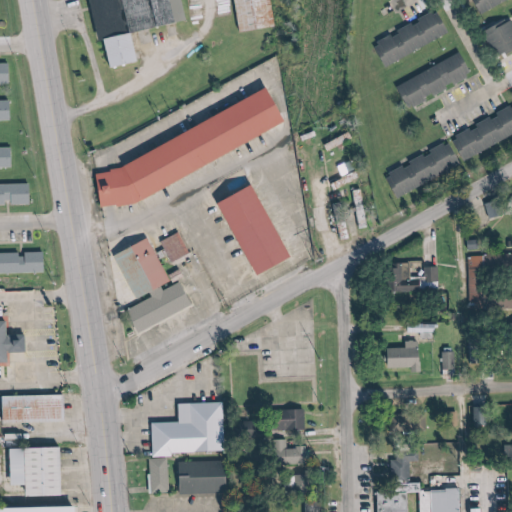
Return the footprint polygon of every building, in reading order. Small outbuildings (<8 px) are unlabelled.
[(98,0),(107,35),(114,33),(123,68),(149,62),(142,33),(196,22),(191,0),(98,0)] [(270,0),(232,0),(237,32),(275,25),(270,0)] [(482,0),(489,12),(511,0),(482,0)] [(382,44),(395,67),(457,32),(444,10),(382,44)] [(511,19),(493,31),(507,56),(511,53),(511,19)] [(406,84),(418,106),(480,72),(468,50),(406,84)] [(0,83),(12,83),(12,63),(0,63),(0,83)] [(107,173),(112,204),(151,201),(295,116),(275,82),(134,160),(134,167),(107,173)] [(0,120),(13,120),(13,101),(0,101),(0,120)] [(511,110),(462,139),(473,159),(511,138),(511,110)] [(394,174),(406,197),(470,163),(458,141),(394,174)] [(0,167),(16,167),(15,147),(0,147),(0,167)] [(0,184),(0,203),(15,203),(15,204),(34,204),(33,184),(0,184)] [(284,258),(250,276),(211,204),(245,186),(284,258)] [(358,229),(369,228),(365,189),(354,191),(358,229)] [(494,201),(500,219),(511,215),(511,209),(508,197),(494,201)] [(172,240),(182,260),(200,250),(189,230),(172,240)] [(124,254),(146,296),(184,281),(156,236),(124,254)] [(477,239),(477,249),(489,249),(489,239),(477,239)] [(0,253),(0,273),(49,272),(48,252),(23,253),(0,253)] [(511,253),(478,254),(480,309),(511,309),(511,253)] [(396,263),(398,292),(448,289),(447,261),(396,263)] [(135,308),(147,335),(203,307),(189,283),(135,308)] [(0,316),(0,366),(18,366),(18,350),(34,350),(34,331),(17,332),(17,316),(0,316)] [(418,325),(418,332),(445,333),(445,326),(418,325)] [(470,333),(470,364),(485,364),(485,333),(470,333)] [(397,347),(398,367),(421,366),(421,371),(429,371),(428,346),(397,347)] [(452,351),(453,374),(466,373),(465,350),(452,351)] [(453,351),(444,352),(445,370),(454,370),(453,351)] [(59,396),(0,397),(0,424),(60,423),(59,396)] [(187,401),(188,420),(162,421),(163,456),(237,453),(234,401),(187,401)] [(476,426),(490,426),(490,406),(475,406),(476,426)] [(308,409),(287,409),(288,430),(308,430),(308,409)] [(395,415),(395,431),(428,432),(428,415),(395,415)] [(31,496),(67,495),(65,447),(14,449),(15,486),(30,485),(31,496)] [(309,464),(308,447),(290,447),(291,465),(309,464)] [(394,479),(413,479),(413,452),(394,452),(394,479)] [(141,489),(138,456),(159,455),(161,488),(141,489)] [(170,490),(169,457),(210,456),(211,489),(170,490)] [(150,458),(151,492),(171,492),(170,458),(150,458)] [(313,472),(299,472),(299,490),(313,490),(313,472)] [(463,511),(463,489),(425,490),(424,481),(396,482),(396,491),(381,492),(381,511),(411,511),(411,492),(422,492),(422,511),(463,511)] [(142,493),(142,511),(214,511),(214,491),(142,493)] [(305,511),(323,511),(324,501),(305,501),(305,511)]
